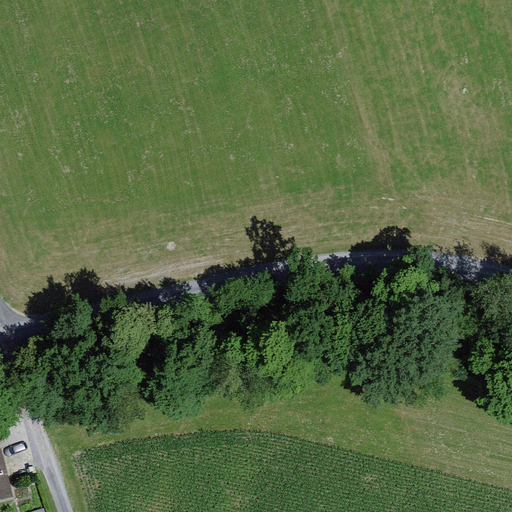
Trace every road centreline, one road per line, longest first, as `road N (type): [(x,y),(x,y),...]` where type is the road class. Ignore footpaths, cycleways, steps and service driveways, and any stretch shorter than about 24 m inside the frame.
road 1 (track): [(511,277),(420,258),(324,263),(0,332)]
road 2 (track): [(57,511),(0,332)]
